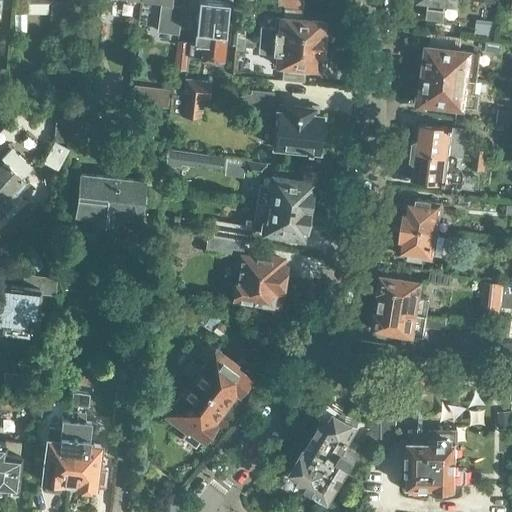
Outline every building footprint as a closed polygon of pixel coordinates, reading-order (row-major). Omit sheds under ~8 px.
[(52,18),(61,18),(61,0),(58,0),(57,0),(52,6),(52,18)] [(61,0),(61,18),(75,18),(74,0),(61,0)] [(225,20),(227,1),(214,0),(197,0),(195,32),(197,32),(196,44),(194,44),(194,43),(178,42),(175,69),(191,70),(192,59),(221,62),(225,20)] [(428,0),(426,18),(443,20),(445,2),(456,3),(456,0),(428,0)] [(179,33),(182,7),(170,5),(167,32),(179,33)] [(260,27),(259,39),(259,40),(322,46),(323,35),(328,36),(329,22),(324,22),(325,21),(303,19),(304,7),(284,5),(283,17),(276,17),(275,28),(260,27)] [(16,14),(16,31),(28,31),(28,14),(16,14)] [(244,38),(245,26),(237,26),(236,38),(244,38)] [(259,40),(259,39),(244,38),(236,38),(235,50),(241,50),(242,47),(253,48),(253,45),(259,46),(258,53),(277,54),(276,66),(283,66),(282,80),(304,82),(305,68),(320,69),(320,68),(325,69),(326,56),(321,55),(322,46),(259,40)] [(424,74),(424,75),(476,81),(479,53),(470,52),(427,46),(427,49),(424,51),(423,58),(425,60),(423,74),(424,74)] [(476,81),(424,75),(420,102),(434,103),(434,106),(442,107),(442,104),(463,107),(463,106),(476,108),(478,94),(474,93),(476,81)] [(172,93),(170,113),(180,114),(202,116),(203,98),(207,98),(209,81),(209,80),(184,77),(184,81),(183,94),(172,93)] [(156,87),(153,105),(168,107),(170,89),(156,87)] [(27,101),(43,105),(46,92),(29,89),(27,101)] [(228,102),(244,104),(272,106),(274,91),(251,89),(251,92),(229,98),(228,102)] [(310,150),(319,151),(320,148),(321,145),(323,141),(322,136),(321,134),(322,131),(321,131),(323,114),(313,113),(313,107),(319,108),(319,106),(312,105),(312,107),(278,103),(278,108),(277,108),(275,126),(268,125),(265,145),(305,149),(304,150),(310,151),(310,150)] [(61,104),(55,140),(67,142),(73,106),(61,104)] [(496,122),(511,124),(511,109),(499,107),(496,122)] [(135,133),(153,136),(156,122),(137,119),(135,133)] [(412,142),(411,151),(456,156),(456,157),(462,158),(464,142),(461,142),(463,128),(453,127),(418,123),(416,140),(412,142)] [(58,170),(70,148),(55,140),(43,161),(58,170)] [(0,180),(23,158),(12,148),(2,158),(0,156),(0,180)] [(168,148),(167,166),(181,168),(182,164),(225,170),(226,164),(244,167),(243,172),(264,176),(266,163),(168,148)] [(486,150),(474,149),(473,158),(485,160),(486,150)] [(411,151),(410,160),(413,163),(411,179),(446,184),(460,185),(462,175),(455,167),(456,157),(456,156),(411,151)] [(33,168),(23,158),(0,180),(0,209),(10,199),(9,198),(26,181),(23,178),(33,168)] [(485,160),(473,158),(472,168),(484,169),(485,160)] [(146,178),(83,172),(78,212),(95,214),(95,217),(115,219),(116,213),(142,216),(146,178)] [(261,184),(258,202),(307,210),(308,206),(310,205),(311,197),(309,195),(310,191),(309,191),(311,182),(268,175),(267,184),(261,184)] [(402,226),(401,228),(436,232),(441,204),(431,202),(432,200),(417,198),(417,200),(407,199),(405,209),(404,209),(403,214),(401,218),(400,221),(402,226)] [(307,210),(258,202),(255,221),(261,222),(259,230),(302,237),(304,228),(305,224),(307,223),(309,215),(307,213),(307,210)] [(252,227),(216,221),(213,236),(244,241),(249,242),(252,227)] [(188,251),(190,234),(161,228),(158,246),(188,251)] [(436,232),(401,228),(399,231),(398,235),(400,240),(399,243),(400,243),(398,254),(408,255),(408,257),(423,259),(423,257),(432,259),(436,232)] [(244,241),(213,236),(209,235),(206,250),(234,254),(234,250),(242,251),(244,241)] [(234,295),(235,296),(234,300),(241,301),(243,304),(250,305),(253,303),(279,307),(283,285),(285,284),(286,277),(284,274),(285,266),(281,265),(282,259),(271,257),(270,260),(241,255),(241,256),(237,256),(234,271),(239,272),(238,279),(236,280),(234,282),(234,283),(233,286),(232,287),(232,288),(232,289),(232,290),(233,293),(234,295)] [(453,272),(429,269),(428,282),(452,285),(453,272)] [(0,321),(4,322),(3,329),(26,332),(26,330),(38,332),(39,316),(35,316),(37,293),(48,294),(54,295),(54,294),(56,277),(24,273),(22,285),(0,282),(0,321)] [(379,292),(377,309),(427,317),(428,315),(429,298),(421,297),(423,280),(381,274),(378,292),(379,292)] [(511,281),(504,281),(500,315),(511,316),(511,306),(511,281)] [(448,319),(428,315),(427,317),(377,309),(377,311),(375,311),(373,329),(424,337),(425,327),(446,330),(448,319)] [(483,325),(479,359),(495,361),(499,327),(483,325)] [(389,345),(361,340),(358,352),(386,357),(389,345)] [(188,382),(221,408),(235,390),(238,392),(240,390),(244,389),(248,384),(248,380),(249,378),(248,376),(254,368),(241,358),(236,365),(206,342),(196,353),(205,360),(202,365),(192,358),(186,367),(195,373),(188,382)] [(496,360),(496,361),(511,362),(511,344),(498,342),(496,359),(496,360)] [(358,352),(356,365),(383,369),(386,357),(358,352)] [(356,365),(354,377),(380,381),(383,369),(356,365)] [(93,380),(77,377),(74,390),(91,393),(93,380)] [(221,408),(188,382),(176,399),(169,394),(170,392),(162,386),(151,400),(187,429),(182,436),(194,446),(201,437),(203,439),(214,424),(211,422),(221,408)] [(78,408),(81,395),(73,393),(71,407),(78,408)] [(43,418),(44,399),(0,394),(0,407),(19,409),(20,406),(32,407),(31,412),(36,417),(43,418)] [(87,395),(81,395),(78,408),(85,409),(87,395)] [(359,422),(337,409),(331,406),(307,446),(305,446),(289,474),(330,498),(351,462),(352,463),(358,454),(345,447),(359,422)] [(396,408),(381,408),(381,444),(396,444),(396,408)] [(63,418),(61,428),(49,427),(42,487),(45,490),(57,492),(60,490),(60,482),(62,482),(62,481),(67,482),(76,411),(71,410),(70,418),(63,418)] [(76,411),(67,482),(75,482),(75,483),(76,484),(80,487),(80,488),(90,489),(90,488),(93,485),(95,485),(96,484),(105,485),(107,467),(101,467),(103,442),(88,440),(90,421),(84,420),(85,412),(76,411)] [(510,411),(499,412),(500,427),(511,426),(510,411)] [(450,487),(455,487),(455,484),(463,484),(465,482),(465,469),(463,467),(458,467),(458,441),(456,441),(456,431),(412,429),(412,440),(409,439),(409,452),(408,452),(408,485),(409,486),(410,492),(426,492),(426,486),(434,486),(434,487),(439,487),(441,489),(449,489),(450,487)] [(0,487),(16,488),(20,454),(19,454),(20,442),(5,440),(5,442),(0,441),(0,488),(0,487)]
